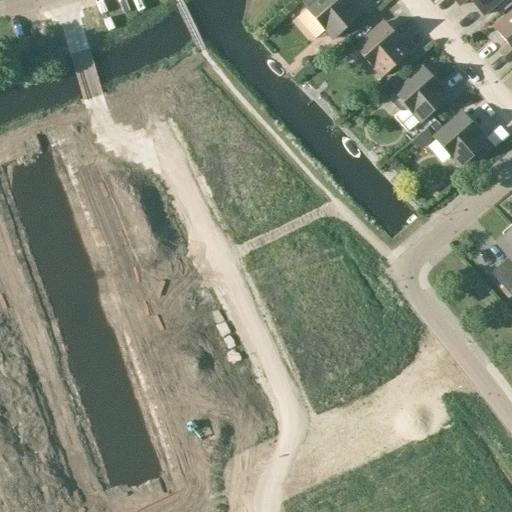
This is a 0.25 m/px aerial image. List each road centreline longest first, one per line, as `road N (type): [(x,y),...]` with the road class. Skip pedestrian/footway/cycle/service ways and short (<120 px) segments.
road 1 (residential): [(316,461),(151,112)]
road 2 (residential): [(511,175),(399,271),(463,359)]
road 3 (residential): [(463,359),(428,386),(413,415),(316,461)]
road 4 (residential): [(511,119),(410,0)]
